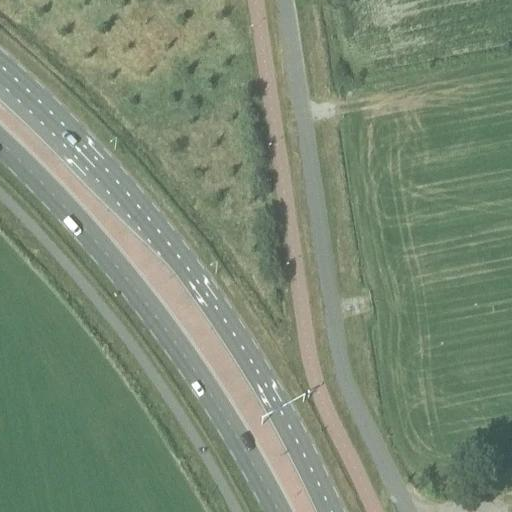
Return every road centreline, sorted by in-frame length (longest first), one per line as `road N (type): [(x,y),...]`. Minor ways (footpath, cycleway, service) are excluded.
road 1 (primary): [(328,511),(270,392),(168,244),(107,174),(0,77)]
road 2 (unclassified): [(286,0),(343,375),(406,511)]
road 3 (primary): [(0,141),(70,206),(160,314),(234,420),(281,511)]
